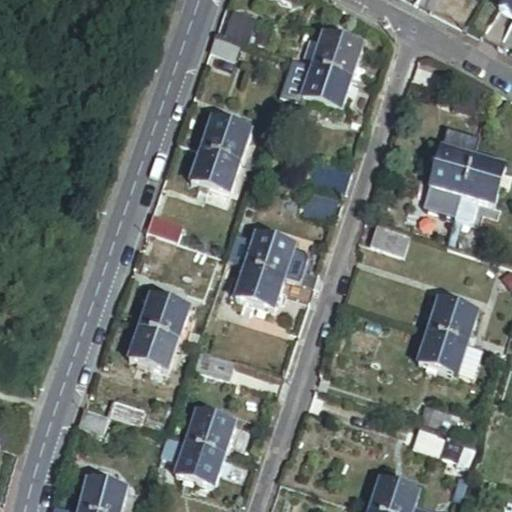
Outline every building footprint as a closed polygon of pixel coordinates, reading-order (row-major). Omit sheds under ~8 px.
[(511,0),(503,14),(511,19),(511,0)] [(256,28),(233,20),(224,45),(247,53),(256,28)] [(266,56),(269,46),(257,41),(253,51),(266,56)] [(314,74),(351,87),(362,55),(325,42),(314,74)] [(210,60),(233,68),(238,55),(214,47),(210,60)] [(303,106),(340,119),(351,87),(314,74),(303,106)] [(220,166),(239,173),(249,142),(211,130),(201,160),(220,166)] [(430,196),(463,206),(475,167),(442,157),(430,196)] [(191,192),(229,204),(239,173),(220,166),(201,160),(191,192)] [(309,189),(345,201),(353,177),(317,165),(309,189)] [(502,193),(510,196),(511,188),(511,184),(505,183),(507,176),(475,167),(463,206),(457,228),(472,232),(478,210),(496,215),(502,193)] [(247,241),(251,228),(240,224),(236,238),(247,241)] [(178,251),(183,236),(152,225),(147,240),(178,251)] [(404,263),(410,245),(376,233),(370,252),(404,263)] [(224,258),(226,244),(218,242),(215,256),(224,258)] [(246,274),(285,286),(294,257),(295,255),(256,243),(246,274)] [(227,267),(234,269),(238,258),(230,255),(227,267)] [(304,278),(308,265),(306,261),(294,257),(285,286),(290,289),(294,275),(304,278)] [(236,306),(274,319),(285,286),(246,274),(236,306)] [(290,289),(314,297),(319,283),(304,278),(294,275),(290,289)] [(285,302),(310,310),(314,297),(290,289),(285,302)] [(430,342),(469,354),(480,318),(441,305),(430,342)] [(139,336),(178,350),(188,319),(173,314),(149,306),(139,336)] [(173,314),(188,319),(191,312),(175,306),(173,314)] [(130,364),(168,378),(178,350),(139,336),(130,364)] [(420,372),(472,389),(482,358),(469,354),(430,342),(420,372)] [(228,386),(234,371),(205,361),(200,376),(228,386)] [(108,425),(137,435),(142,420),(113,410),(108,425)] [(483,434),(426,416),(419,437),(477,455),(483,434)] [(79,435),(102,443),(108,425),(85,417),(79,435)] [(186,451),(225,464),(235,433),(196,421),(186,451)] [(439,467),(441,459),(444,449),(419,440),(413,458),(439,467)] [(441,459),(457,465),(460,454),(444,449),(441,459)] [(215,497),(225,464),(186,451),(175,484),(183,487),(192,490),(215,497)] [(457,475),(466,478),(473,456),(464,454),(457,475)] [(180,496),(189,499),(192,490),(183,487),(180,496)] [(113,497),(124,500),(126,492),(115,489),(113,497)] [(81,511),(124,511),(128,501),(124,500),(113,497),(87,490),(81,511)] [(417,511),(420,502),(382,490),(375,511),(417,511)]
